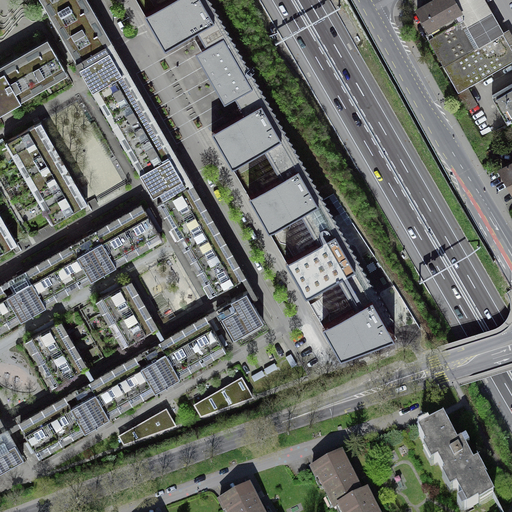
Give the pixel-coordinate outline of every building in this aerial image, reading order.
[(44,0),(83,66),(79,68),(93,91),(98,88),(145,170),(140,173),(153,196),(159,193),(216,293),(242,278),(249,290),(254,298),(259,296),(221,230),(149,104),(89,0),(44,0)] [(199,26),(217,16),(217,15),(221,10),(223,8),(218,5),(220,3),(215,0),(164,0),(148,9),(168,44),(199,26)] [(433,0),(417,10),(428,29),(430,28),(433,32),(434,35),(428,39),(458,92),(454,94),(464,112),(477,104),(467,87),(511,60),(511,49),(483,0),(433,0)] [(217,15),(217,16),(199,26),(209,44),(198,50),(212,76),(226,99),(237,92),(247,110),(265,99),(270,108),(274,103),(276,101),(271,97),(273,95),(267,91),(269,89),(264,86),(266,83),(261,80),(263,78),(258,74),(259,72),(254,68),(256,66),(251,63),(253,60),(248,57),(249,55),(244,51),(246,49),(241,45),(243,43),(238,39),(240,37),(234,34),(236,31),(231,28),(233,26),(228,22),(230,20),(224,16),(226,14),(221,10),(217,15)] [(4,72),(19,98),(50,80),(66,71),(51,45),(4,72)] [(0,74),(0,113),(9,108),(21,101),(19,98),(4,72),(0,74)] [(511,79),(489,93),(505,120),(511,116),(511,79)] [(279,106),(274,103),(270,108),(265,99),(247,110),(216,127),(236,162),(266,144),(284,176),(254,193),(273,228),(304,210),(313,226),(322,241),(291,259),(311,294),(342,276),(360,307),(329,325),(347,355),(400,334),(393,322),(399,315),(394,311),(396,309),(390,306),(392,303),(387,300),(389,298),(384,294),(386,292),(381,288),(382,286),(377,283),(379,280),(374,277),(376,274),(371,271),(372,269),(367,265),(369,263),(364,259),(366,257),(360,253),(362,251),(357,248),(359,245),(354,242),(356,240),(350,236),(352,234),(347,230),(349,228),(344,224),(346,222),(341,219),(342,217),(337,213),(339,211),(334,207),(336,205),(330,201),(332,199),(327,195),(329,193),(324,189),(326,187),(320,184),(322,181),(317,178),(319,176),(314,172),(316,170),(310,166),(312,164),(307,160),(309,158),(304,155),(306,152),(300,149),(302,147),(297,143),(299,141),(294,137),(296,135),(291,132),(292,129),(287,126),(289,124),(284,120),(286,118),(281,114),(282,112),(277,109),(279,106)] [(41,120),(7,139),(54,222),(69,213),(82,206),(86,214),(93,210),(41,120)] [(511,157),(495,167),(504,183),(511,196),(511,157)] [(14,276),(0,283),(0,331),(32,313),(101,273),(163,238),(143,202),(82,237),(14,276)] [(0,212),(0,253),(12,247),(16,254),(22,251),(0,212)] [(155,327),(162,339),(166,337),(133,279),(96,300),(122,346),(139,336),(155,327)] [(91,380),(7,428),(10,434),(21,427),(38,457),(227,350),(218,334),(209,318),(220,312),(234,337),(266,319),(258,305),(254,298),(249,290),(166,337),(162,339),(95,377),(91,380)] [(91,380),(95,377),(89,366),(62,319),(25,341),(52,387),(68,378),(85,368),(91,380)] [(219,390),(195,403),(201,415),(254,396),(243,376),(219,390)] [(143,421),(120,435),(123,442),(176,423),(167,408),(143,421)] [(443,421),(419,434),(427,449),(424,451),(433,467),(438,464),(446,477),(443,479),(452,494),(458,491),(464,502),(458,505),(462,511),(468,511),(481,505),(482,508),(494,501),(484,481),(485,480),(477,466),(473,468),(465,453),(470,450),(466,443),(457,448),(455,445),(443,421)] [(10,434),(7,428),(3,430),(0,431),(0,471),(24,458),(17,446),(10,434)] [(335,509),(366,493),(362,495),(351,475),(341,456),(312,471),(317,480),(319,479),(335,509)] [(226,511),(261,511),(259,508),(248,488),(220,503),(224,511),(225,511),(226,511)] [(376,511),(366,493),(335,509),(335,510),(340,507),(342,511),(376,511)]
